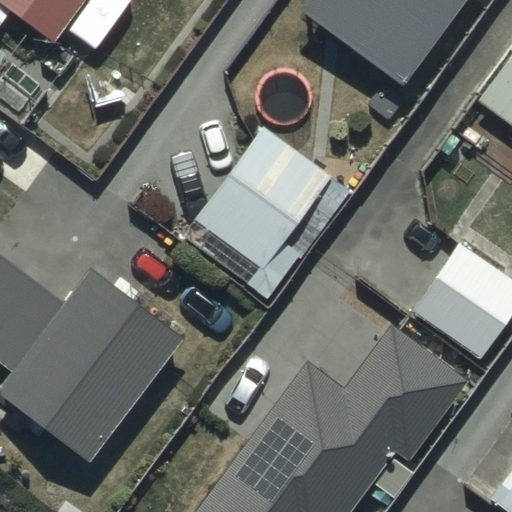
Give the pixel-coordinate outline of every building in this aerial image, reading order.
[(47,37),(74,0),(0,0),(0,18),(7,8),(47,37)] [(307,0),(400,70),(453,0),(307,0)] [(511,38),(470,97),(511,128),(511,38)] [(347,185),(256,122),(190,217),(198,222),(185,241),(263,296),(293,253),(297,256),(347,185)] [(405,309),(475,358),(511,305),(511,279),(454,239),(405,309)] [(0,397),(81,459),(176,333),(81,261),(54,297),(0,255),(0,364),(2,366),(0,367),(0,397)] [(341,384),(302,355),(186,511),(341,511),(390,447),(402,456),(461,375),(387,321),(341,384)] [(511,511),(511,451),(481,493),(506,511),(511,511)]
